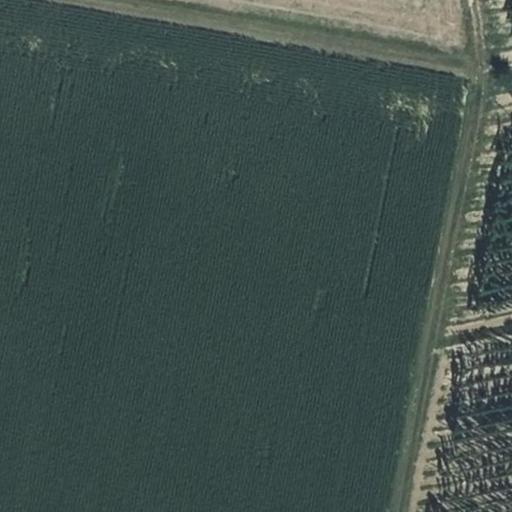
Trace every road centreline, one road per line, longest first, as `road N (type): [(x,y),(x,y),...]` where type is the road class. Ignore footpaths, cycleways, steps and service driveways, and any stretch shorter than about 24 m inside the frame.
road 1 (track): [(487,0),(498,51),(401,511)]
road 2 (track): [(183,0),(498,51)]
